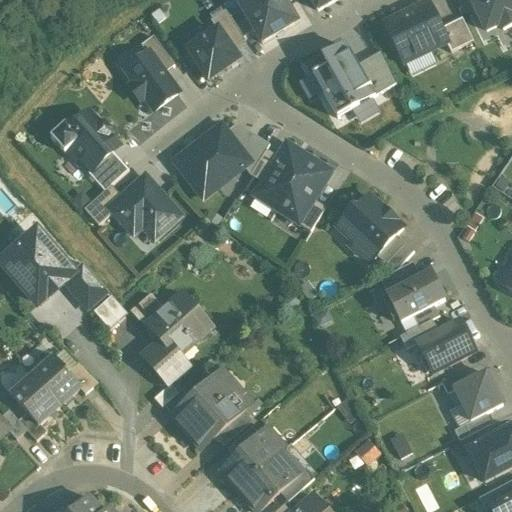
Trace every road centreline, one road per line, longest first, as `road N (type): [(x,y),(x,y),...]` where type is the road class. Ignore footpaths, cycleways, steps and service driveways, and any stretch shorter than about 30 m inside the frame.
road 1 (residential): [(511,376),(435,219),(270,105),(250,78)]
road 2 (residential): [(385,0),(250,78)]
road 3 (residential): [(19,511),(48,489),(79,481),(138,491),(157,511)]
road 4 (residential): [(250,78),(148,155)]
